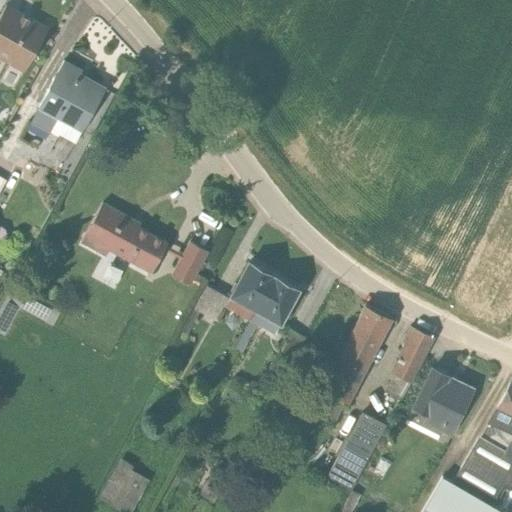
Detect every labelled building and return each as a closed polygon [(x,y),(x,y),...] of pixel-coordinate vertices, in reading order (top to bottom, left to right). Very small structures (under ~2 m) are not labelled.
[(47,23),(5,0),(0,10),(0,55),(22,68),(47,23)] [(56,132),(58,130),(74,139),(104,82),(80,69),(81,65),(63,55),(26,123),(44,134),(48,128),(56,132)] [(33,111),(38,99),(26,94),(21,106),(33,111)] [(0,166),(0,188),(8,170),(0,166)] [(102,197),(80,238),(104,251),(107,246),(149,268),(166,237),(137,222),(140,218),(102,197)] [(207,247),(188,236),(169,270),(189,280),(207,247)] [(248,316),(275,271),(246,256),(226,292),(205,281),(181,326),(186,328),(199,307),(216,317),(225,303),(248,316)] [(233,345),(239,348),(256,320),(273,329),(277,320),(279,321),(299,285),(275,271),(248,316),(233,345)] [(344,400),(389,314),(365,302),(364,302),(323,389),(344,400)] [(407,378),(430,333),(409,323),(387,367),(392,370),(383,388),(396,395),(405,377),(407,378)] [(302,335),(291,328),(265,371),(277,378),(302,335)] [(403,418),(444,439),(473,383),(430,362),(429,362),(409,403),(410,404),(403,418)] [(511,371),(452,477),(489,499),(501,478),(511,484),(511,371)] [(341,401),(324,392),(313,413),(330,422),(341,401)] [(384,420),(360,407),(326,471),(350,484),(384,420)] [(133,506),(151,467),(119,452),(100,491),(133,506)] [(389,457),(379,452),(371,467),(382,472),(389,457)] [(416,511),(511,511),(489,499),(452,477),(441,471),(416,511)] [(347,511),(359,489),(351,485),(336,511),(347,511)]
